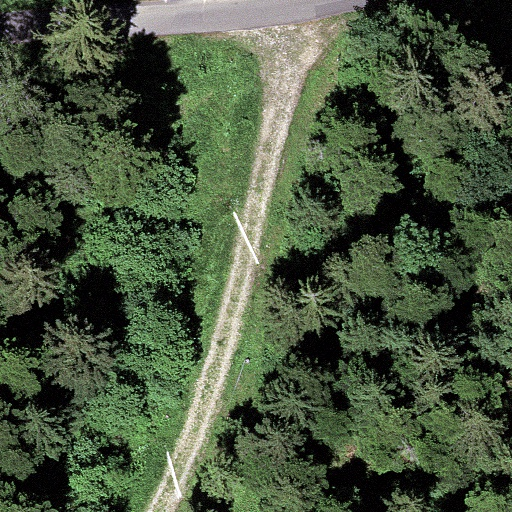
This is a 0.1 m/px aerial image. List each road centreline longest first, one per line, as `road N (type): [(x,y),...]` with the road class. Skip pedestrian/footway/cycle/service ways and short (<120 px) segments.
road 1 (track): [(305,1),(243,268),(160,511)]
road 2 (unclassified): [(0,29),(312,0)]
